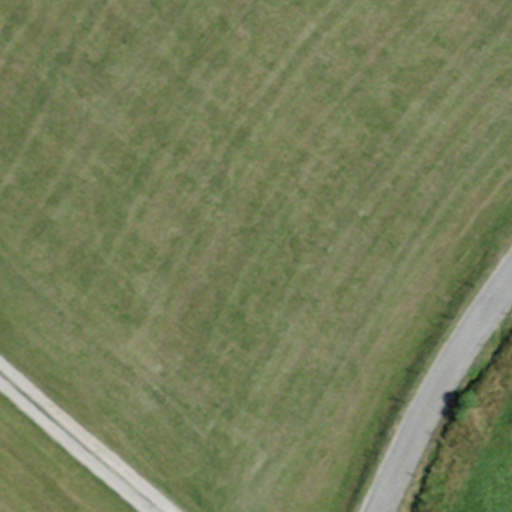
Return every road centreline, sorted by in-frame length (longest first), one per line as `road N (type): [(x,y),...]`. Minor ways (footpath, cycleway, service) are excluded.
road 1 (unclassified): [(385,511),(427,419),(511,281)]
road 2 (track): [(0,366),(166,511)]
